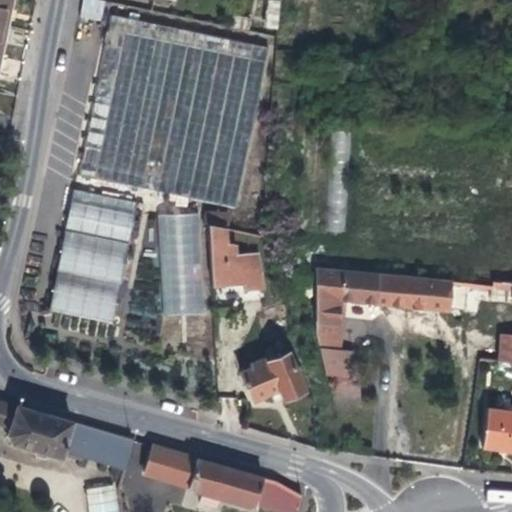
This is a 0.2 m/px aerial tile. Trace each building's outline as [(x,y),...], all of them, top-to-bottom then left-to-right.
[(0,0),(0,25),(4,26),(9,0),(0,0)] [(103,1),(97,0),(82,0),(80,16),(100,20),(103,1)] [(268,0),(265,25),(276,27),(279,1),(273,0),(268,0)] [(79,175),(235,208),(268,49),(112,15),(79,175)] [(472,245),(476,173),(511,174),(511,133),(369,126),(362,240),(472,245)] [(308,132),(302,230),(347,231),(352,133),(308,132)] [(50,309),(151,332),(175,212),(76,189),(71,210),(50,309)] [(201,224),(207,225),(228,229),(230,219),(230,215),(205,210),(201,224)] [(264,227),(230,219),(228,229),(262,237),(264,227)] [(229,243),(228,229),(207,225),(212,289),(236,287),(242,286),(243,292),(263,290),(258,257),(256,257),(255,254),(237,255),(237,245),(229,243)] [(359,303),(380,305),(383,274),(314,268),(315,335),(324,375),(349,378),(351,357),(340,356),(343,324),(339,323),(341,301),(359,303)] [(489,303),(505,305),(507,283),(490,281),(490,286),(390,276),(390,274),(383,274),(380,305),(477,315),(479,302),(489,303)] [(511,362),(511,335),(499,335),(497,361),(511,362)] [(284,399),(303,391),(289,355),(269,364),(267,357),(251,364),(253,370),(244,373),(256,402),(276,394),(281,392),(284,399)] [(125,465),(133,436),(0,397),(0,423),(9,426),(7,430),(12,439),(31,445),(35,452),(45,455),(53,451),(62,454),(66,442),(84,448),(83,453),(125,465)] [(501,452),(511,453),(511,410),(488,408),(483,450),(501,452)] [(218,494),(254,504),(263,474),(204,457),(152,442),(143,470),(187,483),(186,485),(201,490),(198,498),(215,503),(218,494)] [(254,504),(280,511),(295,511),(302,493),(279,479),(263,474),(254,504)]
